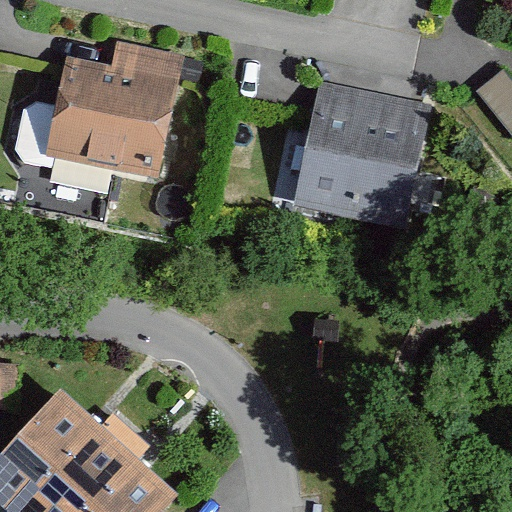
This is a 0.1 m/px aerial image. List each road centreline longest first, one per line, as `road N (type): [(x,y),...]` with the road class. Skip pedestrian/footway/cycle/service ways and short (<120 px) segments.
road 1 (residential): [(0,307),(90,312),(161,331),(219,362),(254,414),(269,511)]
road 2 (residential): [(131,0),(417,59)]
